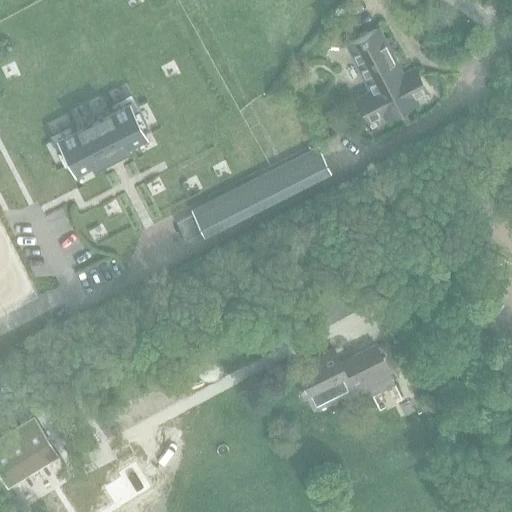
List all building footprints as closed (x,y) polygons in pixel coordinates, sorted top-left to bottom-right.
[(382,110),(386,116),(415,101),(411,95),(425,88),(414,68),(401,75),(376,27),(347,43),(372,90),(356,98),(367,119),(382,110)] [(75,125),(56,135),(62,146),(68,159),(75,170),(93,161),(94,162),(127,145),(126,144),(146,134),(140,122),(133,110),(127,98),(108,108),(107,107),(74,124),(75,125)] [(193,212),(203,231),(328,168),(318,148),(193,212)] [(345,395),(388,374),(373,344),(337,362),(331,348),(309,359),(310,362),(292,371),(305,397),(308,396),(312,402),(341,388),(345,395)] [(12,436),(37,473),(55,461),(29,425),(12,436)] [(0,453),(21,484),(37,473),(12,436),(0,445),(0,453)] [(0,487),(5,495),(21,484),(0,453),(0,487)]
